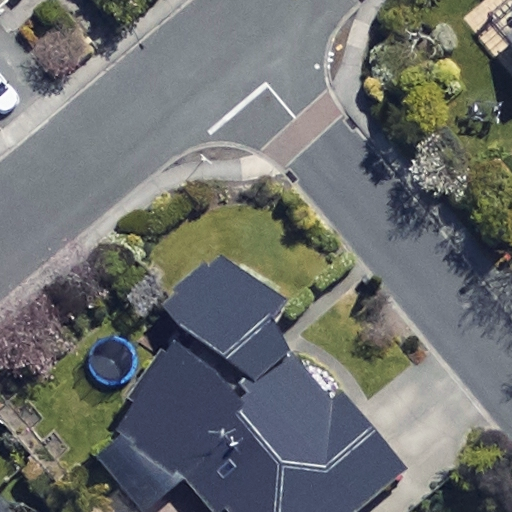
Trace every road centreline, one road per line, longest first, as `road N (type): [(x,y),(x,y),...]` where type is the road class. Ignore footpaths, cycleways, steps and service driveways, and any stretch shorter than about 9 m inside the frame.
road 1 (residential): [(511,380),(225,35)]
road 2 (residential): [(225,35),(0,226)]
